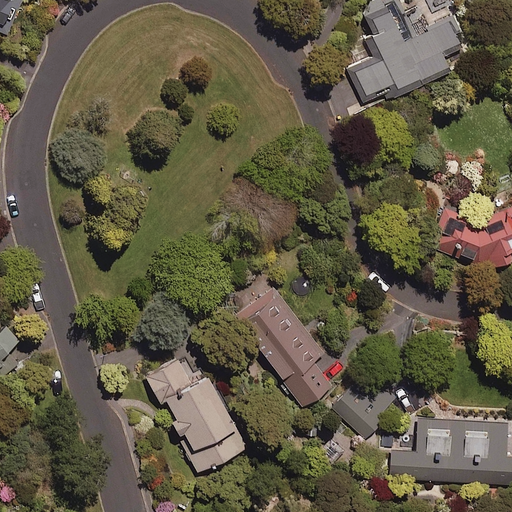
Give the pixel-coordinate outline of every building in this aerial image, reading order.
[(23,0),(0,0),(0,31),(8,35),(23,0)] [(450,76),(443,60),(461,51),(457,42),(465,39),(448,0),(436,0),(411,11),(406,0),(391,0),(361,15),(383,69),(357,81),(366,103),(395,91),(398,98),(450,76)] [(476,264),(480,274),(510,264),(507,254),(511,251),(511,208),(482,222),(441,209),(429,249),(476,264)] [(322,354),(273,289),(234,318),(260,353),(303,408),(331,387),(312,362),(322,354)] [(23,342),(7,324),(0,329),(0,379),(21,362),(12,351),(23,342)] [(181,355),(143,379),(152,395),(148,397),(155,409),(164,404),(174,421),(166,426),(175,440),(197,477),(246,447),(197,367),(191,371),(181,355)] [(396,400),(374,375),(363,384),(334,408),(343,419),(362,441),(385,421),(379,414),(396,400)] [(506,423),(414,419),(413,454),(386,453),(385,479),(511,484),(511,458),(505,458),(506,423)] [(397,435),(380,435),(380,450),(396,450),(397,435)]
